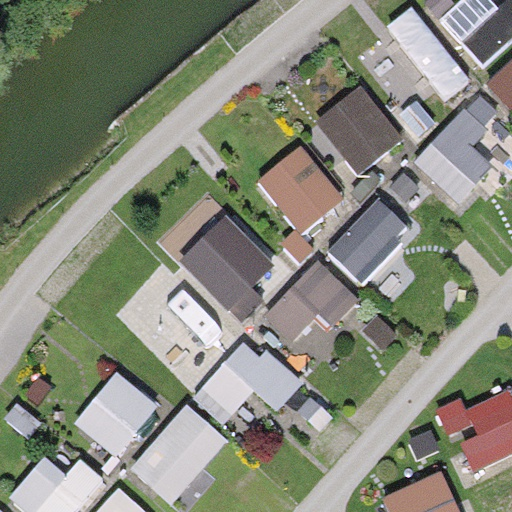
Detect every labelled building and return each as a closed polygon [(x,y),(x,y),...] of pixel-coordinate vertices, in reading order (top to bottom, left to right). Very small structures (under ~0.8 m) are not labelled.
[(493,67),(511,47),(511,0),(508,4),(504,0),(471,0),(449,23),(493,67)] [(450,100),(477,83),(426,6),(399,23),(450,100)] [(511,67),(496,83),(511,99),(511,67)] [(324,123),(368,177),(413,141),(369,86),(324,123)] [(308,144),(265,183),(312,235),(355,196),(308,144)] [(390,196),(336,250),(371,285),(425,232),(390,196)] [(234,213),(187,260),(243,315),(290,269),(234,213)] [(273,319),(299,341),(325,311),(343,327),(369,298),(325,260),(273,319)] [(253,335),(201,400),(233,425),(261,391),(287,412),(311,381),(253,335)] [(125,369),(82,425),(127,460),(170,403),(125,369)] [(480,471),(511,456),(511,383),(452,411),(480,471)] [(197,403),(138,468),(179,505),(238,440),(197,403)] [(58,449),(18,496),(36,511),(87,511),(106,490),(58,449)] [(470,511),(450,468),(389,496),(396,511),(470,511)] [(153,511),(126,488),(104,511),(153,511)] [(495,511),(511,511),(511,499),(494,509),(495,511)]
